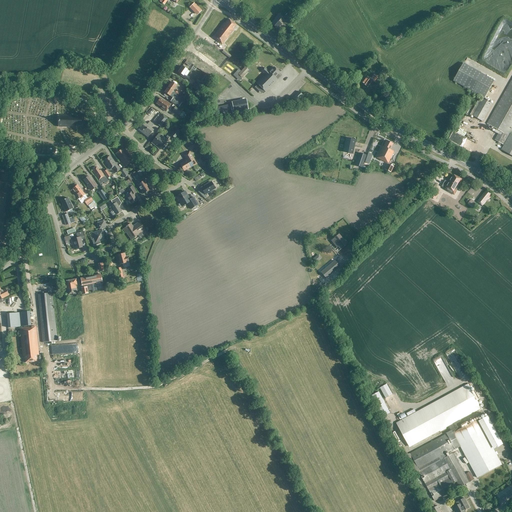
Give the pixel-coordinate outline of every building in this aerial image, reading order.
[(194,3),(189,8),(197,15),(202,11),(194,3)] [(293,13),(287,18),(290,21),(296,15),(293,13)] [(286,20),(278,14),(274,19),(275,19),(270,25),(276,30),(281,24),(282,25),(286,20)] [(216,35),(214,38),(216,40),(219,37),(225,42),(231,33),(233,30),(236,25),(229,19),(225,24),(216,35)] [(222,52),(230,58),(231,56),(224,50),(222,52)] [(494,81),(463,64),(453,81),(484,99),(494,81)] [(182,67),(178,73),(182,75),(181,76),(187,80),(189,78),(187,76),(190,72),(182,67)] [(241,71),(238,74),(242,78),(249,71),(245,67),(243,69),(241,71)] [(262,72),(265,75),(256,84),(265,93),(278,80),(275,78),(280,73),(274,67),(269,72),(265,68),(262,72)] [(377,74),(378,75),(381,77),(386,71),(384,69),(382,68),(377,74)] [(367,76),(362,83),(367,87),(372,81),(375,83),(379,78),(374,74),(370,79),(367,76)] [(511,79),(487,124),(496,129),(494,132),(498,134),(495,140),(504,145),(501,150),(511,156),(511,133),(511,130),(511,79)] [(198,92),(200,89),(203,85),(197,81),(192,88),(198,92)] [(171,82),(168,87),(173,91),(177,86),(171,82)] [(168,87),(164,93),(170,96),(172,98),(174,95),(177,97),(179,95),(175,92),(173,91),(168,87)] [(302,95),(299,92),(292,99),(296,102),(302,95)] [(173,97),(170,102),(179,107),(182,103),(173,97)] [(482,98),(472,116),(483,122),(492,104),(482,98)] [(160,99),(156,104),(161,107),(161,108),(166,112),(171,105),(166,101),(165,102),(160,99)] [(246,101),(232,104),(234,114),(248,111),(246,101)] [(185,114),(183,112),(177,108),(173,104),(172,106),(174,108),(172,111),(179,116),(182,118),(185,114)] [(231,105),(215,108),(217,117),(232,114),(231,105)] [(58,116),(58,127),(76,128),(76,125),(81,126),(84,123),(84,119),(81,118),(76,118),(76,116),(58,116)] [(162,116),(156,123),(160,127),(167,119),(162,116)] [(138,130),(143,134),(152,123),(149,121),(147,125),(144,123),(138,130)] [(143,134),(148,138),(154,131),(151,128),(153,125),(152,123),(143,134)] [(176,129),(170,135),(175,139),(180,133),(176,129)] [(159,134),(152,143),(160,149),(167,141),(166,141),(169,138),(167,136),(164,139),(159,134)] [(346,138),(343,152),(352,154),(355,140),(355,139),(355,140),(346,138)] [(393,144),(386,141),(383,147),(382,146),(377,158),(388,164),(394,152),(390,150),(393,144)] [(122,149),(115,154),(121,161),(120,162),(124,167),(131,162),(132,164),(136,160),(127,147),(123,150),(122,149)] [(180,164),(184,171),(193,166),(196,164),(189,152),(183,156),(186,160),(180,164)] [(110,156),(103,161),(110,170),(113,167),(116,172),(120,170),(115,164),(110,156)] [(358,158),(355,165),(362,168),(364,160),(358,158)] [(387,164),(384,169),(390,172),(393,167),(387,164)] [(96,167),(92,170),(99,181),(98,182),(100,185),(102,183),(103,182),(104,183),(105,184),(106,183),(108,182),(107,180),(105,177),(101,171),(100,172),(96,167)] [(123,169),(120,172),(124,178),(128,176),(123,169)] [(107,170),(103,172),(107,179),(111,176),(107,170)] [(142,183),(137,185),(143,194),(149,191),(146,187),(148,186),(147,183),(150,181),(152,180),(149,175),(147,176),(140,180),(142,183)] [(446,189),(445,190),(453,195),(462,180),(453,175),(449,183),(445,181),(442,187),(446,189)] [(93,182),(88,176),(87,177),(86,177),(85,177),(83,178),(83,179),(84,180),(83,180),(88,186),(87,186),(90,190),(97,185),(93,181),(93,182)] [(201,189),(198,192),(205,199),(207,197),(205,195),(214,189),(210,182),(201,188),(201,189)] [(77,185),(73,189),(80,199),(85,195),(77,185)] [(129,201),(131,204),(137,200),(134,194),(136,193),(132,186),(127,189),(130,193),(125,196),(128,201),(129,201)] [(108,198),(105,194),(103,189),(98,192),(104,201),(108,198)] [(487,191),(477,202),(482,206),(487,200),(487,199),(491,195),(487,191)] [(180,194),(181,195),(176,198),(177,200),(178,200),(182,207),(187,204),(190,209),(198,205),(194,198),(190,200),(185,192),(180,194)] [(87,206),(88,205),(90,209),(96,205),(93,201),(90,196),(83,201),(87,206)] [(113,205),(110,206),(113,210),(111,212),(111,213),(113,216),(114,216),(115,215),(116,215),(121,211),(118,206),(121,203),(117,197),(111,201),(113,205)] [(68,198),(61,201),(63,207),(65,212),(73,209),(70,201),(69,202),(68,198)] [(476,204),(471,199),(468,204),(472,208),(476,204)] [(62,216),(65,225),(75,222),(73,217),(69,219),(67,214),(62,216)] [(132,239),(138,235),(139,237),(143,235),(141,232),(144,230),(139,222),(133,226),(131,224),(123,229),(125,233),(127,231),(130,235),(129,236),(132,239)] [(93,234),(94,239),(92,239),(94,246),(100,244),(99,242),(105,240),(102,231),(93,234)] [(78,238),(73,239),(75,249),(83,247),(81,240),(84,239),(82,232),(76,234),(78,238)] [(339,234),(331,241),(336,247),(337,246),(340,250),(347,244),(339,234)] [(124,253),(117,256),(119,265),(127,263),(127,262),(128,261),(127,257),(125,257),(124,253)] [(322,258),(318,254),(313,259),(316,263),(322,258)] [(335,261),(321,273),(325,278),(339,266),(335,261)] [(125,282),(121,268),(116,269),(120,283),(125,282)] [(100,275),(89,277),(90,284),(91,284),(92,288),(92,290),(94,289),(96,290),(103,289),(102,282),(100,275)] [(89,277),(81,279),(82,286),(83,288),(81,288),(82,295),(88,293),(88,291),(92,290),(92,288),(91,284),(90,284),(89,277)] [(76,280),(65,281),(66,287),(65,287),(66,297),(77,295),(75,285),(77,285),(76,280)] [(0,288),(0,299),(9,295),(5,289),(1,291),(0,288)] [(52,293),(37,294),(42,343),(57,341),(52,293)] [(21,327),(31,326),(29,312),(19,313),(21,327)] [(20,327),(19,313),(7,314),(8,328),(20,327)] [(20,329),(23,359),(25,359),(25,363),(37,362),(36,355),(39,355),(36,327),(20,329)] [(72,366),(72,358),(49,360),(50,366),(57,365),(57,367),(68,366),(72,366)] [(72,370),(52,372),(53,378),(73,376),(72,370)] [(439,400),(398,423),(411,447),(449,426),(451,431),(452,431),(453,433),(463,428),(462,425),(463,425),(460,420),(481,408),(468,384),(442,398),(439,400)] [(404,449),(400,451),(410,469),(413,475),(418,472),(435,502),(457,489),(450,478),(453,477),(459,488),(469,482),(453,453),(452,454),(451,452),(460,447),(477,478),(502,465),(493,450),(503,444),(488,416),(478,422),(477,420),(467,426),(465,423),(463,425),(462,425),(463,428),(453,433),(452,431),(451,431),(447,433),(447,434),(410,454),(409,452),(408,453),(406,454),(404,449)] [(422,485),(418,486),(431,511),(440,511),(437,506),(434,508),(422,485)] [(460,504),(454,507),(456,511),(457,511),(456,511),(465,511),(469,508),(464,499),(459,501),(460,504)]
